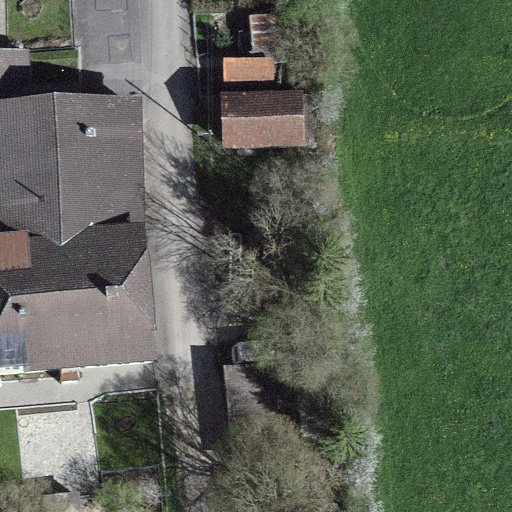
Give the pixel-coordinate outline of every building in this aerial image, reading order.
[(0,88),(38,87),(39,54),(0,55),(0,88)] [(220,74),(224,98),(264,93),(261,66),(220,74)] [(304,143),(295,98),(226,108),(234,156),(304,143)] [(0,249),(141,238),(130,106),(17,113),(17,100),(2,100),(2,113),(0,112),(0,249)] [(141,238),(0,249),(0,375),(54,371),(55,385),(73,384),(72,370),(152,363),(141,238)] [(235,494),(292,488),(283,370),(225,375),(235,494)] [(41,511),(75,511),(74,496),(40,500),(41,511)]
